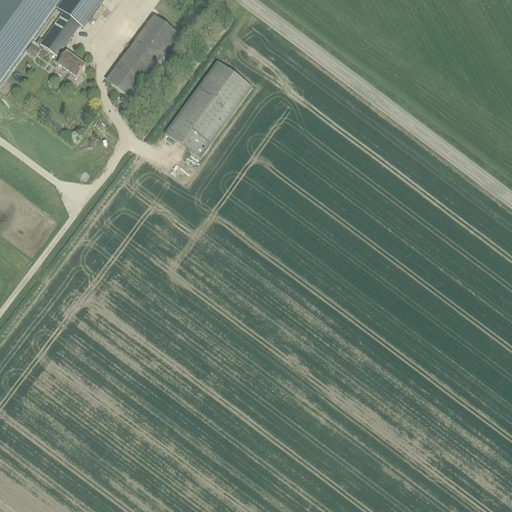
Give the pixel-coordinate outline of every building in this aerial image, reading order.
[(0,0),(0,84),(8,73),(61,2),(60,1),(57,0),(0,0)] [(64,0),(56,11),(62,16),(80,29),(83,31),(105,0),(64,0)] [(80,29),(62,16),(40,47),(61,62),(58,67),(76,81),(85,69),(62,52),(80,29)] [(136,43),(122,62),(148,81),(162,62),(136,43)] [(25,53),(33,59),(38,51),(30,46),(25,53)] [(217,65),(213,70),(165,136),(201,162),(252,91),(217,65)] [(80,163),(78,178),(89,179),(90,164),(80,163)]
